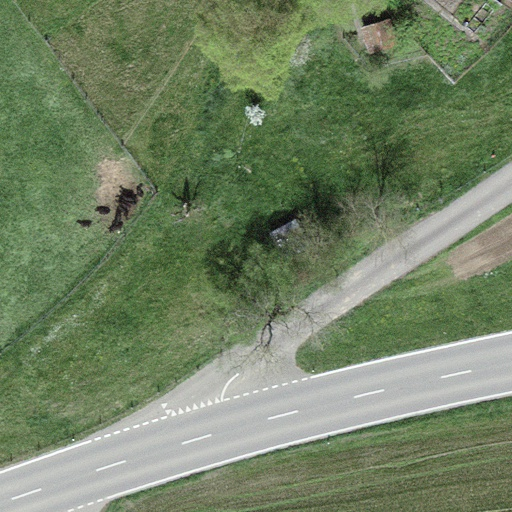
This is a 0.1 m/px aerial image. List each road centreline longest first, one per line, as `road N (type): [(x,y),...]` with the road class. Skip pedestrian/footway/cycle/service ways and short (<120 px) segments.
road 1 (residential): [(511,189),(236,369),(215,434)]
road 2 (tertiary): [(215,434),(511,362)]
road 3 (tertiary): [(0,501),(215,434)]
